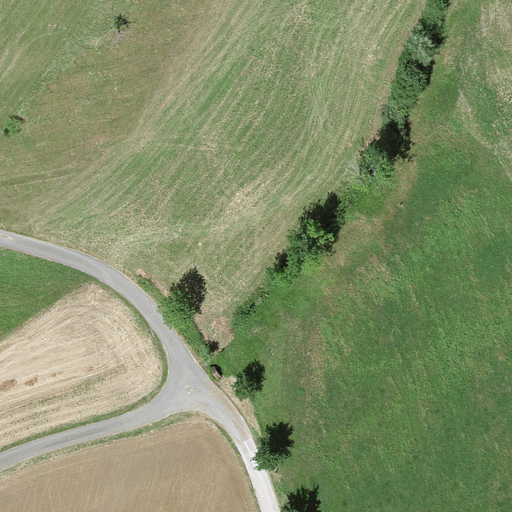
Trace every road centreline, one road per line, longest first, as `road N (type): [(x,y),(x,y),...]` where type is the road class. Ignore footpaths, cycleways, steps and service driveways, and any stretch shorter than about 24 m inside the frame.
road 1 (unclassified): [(0,461),(155,411),(172,404),(183,386),(174,343),(132,290),(80,260),(0,235)]
road 2 (track): [(183,386),(233,420),(268,511)]
